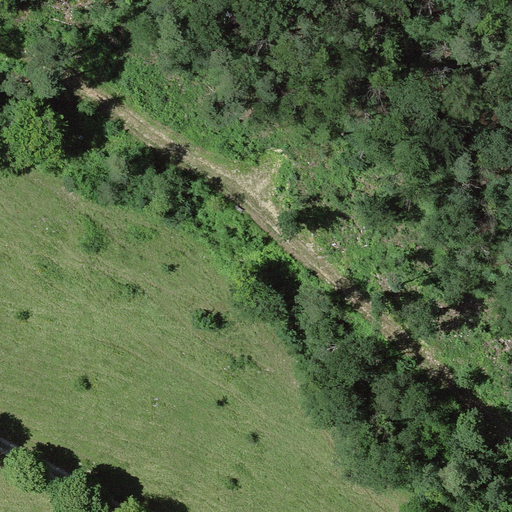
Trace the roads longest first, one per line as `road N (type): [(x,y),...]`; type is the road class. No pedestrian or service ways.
road 1 (track): [(49,79),(236,190),(511,437)]
road 2 (track): [(236,190),(511,16)]
road 3 (track): [(0,445),(127,511)]
